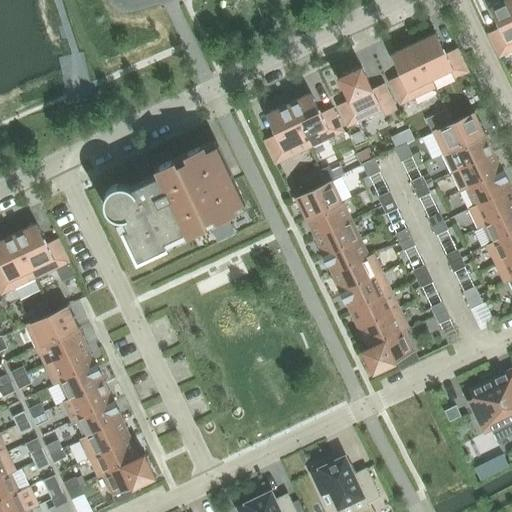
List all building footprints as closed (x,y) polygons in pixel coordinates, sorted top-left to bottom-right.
[(511,0),(505,0),(502,1),(501,0),(500,1),(501,2),(491,7),(490,5),(489,6),(500,28),(488,34),(499,57),(511,50),(511,0)] [(413,42),(430,80),(431,79),(451,70),(455,78),(468,72),(457,48),(446,54),(435,32),(434,32),(434,34),(425,38),(424,37),(423,37),(423,39),(414,43),(413,42)] [(430,80),(413,42),(412,43),(413,44),(403,49),(402,47),(401,48),(402,49),(392,54),(391,52),(390,53),(401,75),(389,81),(400,104),(435,88),(431,79),(430,80)] [(338,76),(349,100),(338,106),(347,126),(381,111),(383,116),(397,110),(384,84),(372,89),(361,65),(338,76)] [(288,102),(305,139),(305,140),(309,148),(344,131),(332,108),(321,114),(310,91),(309,92),(310,93),(300,98),(299,96),(298,97),(299,98),(289,103),(288,102)] [(288,102),(287,102),(288,104),(278,108),(277,107),(276,107),(277,109),(267,113),(266,112),(265,113),(276,135),(264,141),(275,164),(289,157),(285,149),(305,140),(305,139),(288,102)] [(443,154),(486,133),(485,133),(482,134),(479,128),(481,127),(480,124),(481,123),(480,122),(479,123),(474,113),(476,112),(475,111),(451,122),(443,126),(432,131),(443,154)] [(445,111),(437,115),(443,126),(451,122),(445,111)] [(452,172),(495,152),(494,151),(493,152),(489,144),(491,143),(490,142),(489,143),(485,135),(486,134),(486,133),(443,154),(452,172)] [(187,235),(217,221),(236,212),(233,207),(245,202),(217,144),(206,150),(203,145),(155,168),(158,174),(147,179),(149,183),(140,187),(135,177),(133,178),(136,184),(130,187),(128,186),(126,185),(124,185),(122,185),(119,185),(117,185),(115,186),(113,186),(111,187),(110,189),(108,191),(107,192),(106,194),(105,196),(104,198),(104,200),(104,202),(104,205),(105,207),(106,209),(107,210),(108,212),(110,214),(111,215),(113,216),(120,212),(127,227),(124,229),(138,259),(167,245),(164,240),(185,230),(187,235)] [(406,144),(395,149),(401,161),(412,156),(406,144)] [(368,149),(358,154),(363,163),(373,158),(368,149)] [(466,189),(466,188),(503,170),(502,170),(498,162),(499,161),(499,160),(497,161),(493,153),(495,152),(452,172),(461,191),(466,189)] [(374,159),(363,164),(369,176),(380,171),(374,159)] [(328,167),(321,171),(326,182),(334,178),(328,167)] [(475,206),(511,188),(510,189),(506,180),(508,180),(507,178),(506,179),(502,171),(504,171),(503,170),(466,188),(466,189),(475,206)] [(415,190),(426,185),(422,177),(411,182),(415,190)] [(305,220),(342,202),(332,179),(294,197),(295,198),(296,198),(301,208),(299,208),(300,209),(301,209),(303,212),(305,211),(308,217),(305,219),(305,220)] [(426,185),(415,190),(419,198),(430,192),(426,185)] [(484,225),(511,211),(511,191),(511,190),(511,189),(511,188),(475,206),(469,208),(479,228),(484,226),(484,225)] [(382,205),(393,200),(390,192),(379,197),(382,205)] [(393,200),(382,205),(386,213),(397,208),(393,200)] [(342,202),(305,220),(307,220),(311,228),(309,229),(310,230),(311,229),(315,237),(313,237),(314,238),(351,220),(342,202)] [(492,242),(492,243),(511,233),(511,211),(484,225),(484,226),(492,242)] [(432,227),(443,221),(440,214),(429,219),(432,227)] [(351,220),(314,238),(314,239),(315,238),(319,246),(318,246),(318,248),(320,247),(324,255),(322,256),(360,239),(351,220)] [(443,221),(432,227),(436,234),(447,229),(443,221)] [(14,232),(35,278),(69,262),(58,239),(47,244),(36,222),(35,222),(36,224),(26,228),(25,227),(24,228),(24,229),(15,234),(14,232)] [(400,242),(411,237),(407,229),(396,234),(400,242)] [(35,278),(14,232),(13,233),(14,234),(4,239),(3,237),(2,238),(3,239),(0,240),(0,261),(2,266),(0,266),(0,291),(1,294),(35,278)] [(511,233),(492,243),(492,242),(487,245),(496,264),(511,256),(511,233)] [(411,237),(400,242),(404,250),(415,245),(411,237)] [(360,239),(322,256),(323,257),(324,256),(328,264),(326,265),(327,266),(328,265),(332,274),(331,274),(331,275),(369,257),(368,256),(360,239)] [(450,263),(461,258),(457,250),(446,256),(450,263)] [(369,257),(331,275),(332,275),(333,275),(337,282),(335,283),(336,284),(337,284),(341,292),(340,293),(383,273),(373,254),(368,256),(369,257)] [(511,279),(511,256),(496,264),(505,283),(510,281),(510,280),(511,279)] [(461,258),(450,263),(454,271),(465,266),(461,258)] [(418,279),(428,274),(425,266),(414,271),(418,279)] [(383,273),(340,293),(340,294),(342,293),(345,301),(344,302),(345,303),(346,302),(350,310),(349,311),(349,312),(391,291),(383,273)] [(428,274),(418,279),(421,287),(432,281),(428,274)] [(467,300),(478,295),(475,287),(464,292),(467,300)] [(391,291),(349,312),(351,312),(354,319),(353,320),(353,321),(355,320),(359,329),(357,330),(358,330),(400,310),(391,291)] [(478,295),(467,300),(471,308),(482,303),(478,295)] [(435,316),(446,310),(442,303),(431,308),(435,316)] [(26,325),(37,347),(79,327),(79,326),(77,327),(73,318),(74,317),(74,316),(72,316),(68,307),(69,306),(69,305),(26,325)] [(364,339),(367,347),(368,348),(404,331),(409,329),(400,310),(358,330),(358,331),(359,330),(363,338),(362,338),(362,340),(364,339)] [(446,310),(435,316),(439,324),(450,318),(446,310)] [(80,328),(79,327),(37,347),(45,366),(88,346),(88,345),(86,346),(83,338),(84,337),(84,336),(82,337),(78,328),(80,328)] [(417,359),(404,331),(368,348),(367,347),(362,350),(373,373),(397,361),(400,368),(417,359)] [(45,366),(55,385),(60,383),(60,382),(97,364),(97,363),(95,364),(91,356),(93,355),(92,354),(91,355),(87,347),(88,346),(45,366)] [(60,383),(68,399),(68,400),(106,382),(105,382),(104,382),(100,374),(101,373),(101,372),(99,373),(96,365),(97,364),(60,382),(60,383)] [(16,380),(27,375),(23,367),(12,373),(16,380)] [(511,376),(497,383),(492,372),(478,379),(481,385),(469,390),(473,397),(467,400),(484,434),(492,430),(497,441),(506,437),(508,443),(511,440),(511,376)] [(0,387),(10,383),(7,375),(0,378),(0,387)] [(27,375),(16,380),(19,388),(30,383),(27,375)] [(78,419),(77,419),(114,401),(114,400),(113,401),(109,392),(110,392),(110,391),(108,391),(104,384),(106,383),(106,382),(68,400),(68,399),(63,402),(72,422),(78,419)] [(10,383),(0,387),(0,389),(3,396),(14,391),(10,383)] [(78,419),(86,436),(86,437),(123,419),(121,419),(118,411),(119,410),(118,409),(117,410),(113,402),(115,401),(114,401),(77,419),(78,419)] [(33,417),(44,412),(40,404),(29,409),(33,417)] [(456,405),(444,411),(450,422),(462,416),(456,405)] [(17,425),(28,420),(24,412),(13,417),(17,425)] [(44,412),(33,417),(37,425),(48,420),(44,412)] [(86,436),(80,439),(89,458),(132,438),(132,437),(130,438),(126,429),(128,429),(127,428),(126,428),(122,420),(123,420),(123,419),(86,437),(86,436)] [(28,420),(17,425),(21,433),(32,427),(28,420)] [(139,457),(139,456),(135,448),(136,447),(136,446),(134,447),(131,439),(132,438),(89,458),(98,477),(104,475),(104,474),(139,457)] [(51,454),(62,449),(58,441),(47,446),(51,454)] [(35,462),(46,456),(42,449),(31,454),(35,462)] [(62,449),(51,454),(54,462),(65,457),(62,449)] [(11,474),(16,471),(7,452),(0,455),(0,477),(10,473),(11,474)] [(145,453),(139,456),(139,457),(104,474),(104,475),(117,502),(134,494),(131,488),(156,476),(145,453)] [(503,454),(475,467),(480,478),(508,465),(503,454)] [(46,456),(35,462),(38,469),(49,464),(46,456)] [(315,470),(311,472),(322,495),(330,491),(338,508),(362,496),(365,503),(380,496),(366,468),(353,475),(345,456),(330,463),(329,459),(314,466),(315,470)] [(10,473),(0,477),(0,500),(19,491),(11,474),(10,473)] [(68,491),(79,486),(75,478),(65,483),(68,491)] [(52,498),(63,493),(59,485),(48,491),(52,498)] [(79,486),(68,491),(72,499),(83,493),(79,486)] [(0,500),(0,511),(23,511),(28,510),(19,491),(0,500)] [(271,491),(237,508),(238,511),(296,511),(287,494),(275,500),(271,491)] [(58,511),(71,511),(67,501),(63,493),(52,498),(56,506),(58,511)]
